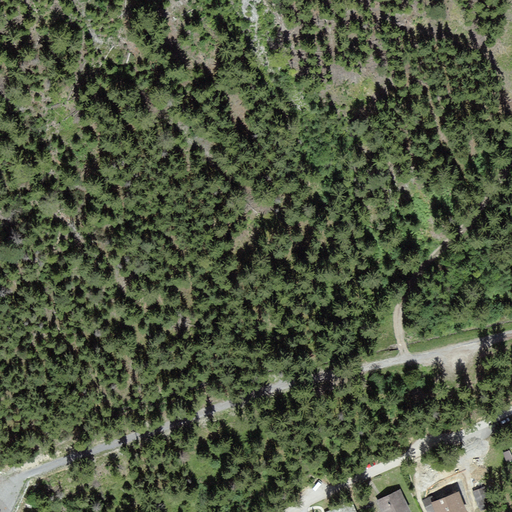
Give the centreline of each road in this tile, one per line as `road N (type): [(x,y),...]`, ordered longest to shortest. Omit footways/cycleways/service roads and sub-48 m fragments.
road 1 (track): [(511,333),(273,390),(43,464),(7,486)]
road 2 (track): [(290,511),(511,409)]
